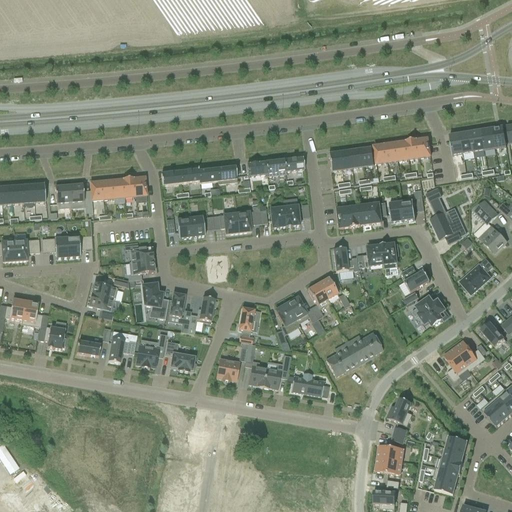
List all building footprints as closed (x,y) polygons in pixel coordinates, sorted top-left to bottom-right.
[(506,149),(503,129),(492,131),(495,151),(506,149)] [(492,131),(481,133),(484,153),(495,151),(492,131)] [(484,153),(481,133),(470,134),(474,154),(484,153)] [(470,134),(460,136),(463,156),(464,162),(474,160),(473,154),(474,154),(470,134)] [(459,136),(448,138),(452,158),(463,156),(459,136)] [(427,141),(417,142),(419,160),(430,159),(427,141)] [(417,142),(406,143),(409,162),(419,160),(417,142)] [(395,145),(398,164),(409,162),(406,143),(405,143),(405,144),(395,145)] [(398,164),(395,145),(384,147),(387,165),(398,164)] [(373,149),(376,167),(387,165),(384,147),(373,149)] [(371,150),(361,151),(363,169),(374,168),(371,150)] [(363,169),(361,151),(350,153),(352,171),(363,169)] [(350,153),(339,154),(341,172),(352,171),(350,153)] [(339,154),(328,156),(329,165),(330,174),(341,172),(339,154)] [(283,162),(285,177),(285,175),(303,172),(302,160),(283,162)] [(266,179),(285,177),(283,162),(265,165),(266,179)] [(266,179),(265,165),(246,167),(247,179),(266,177),(266,179)] [(197,172),(179,174),(180,186),(198,184),(199,184),(197,174),(198,174),(198,170),(197,170),(197,172)] [(236,180),(235,170),(216,172),(218,187),(236,185),(236,180)] [(198,174),(197,174),(199,184),(198,184),(198,186),(199,186),(217,184),(216,172),(203,173),(200,174),(199,174),(198,174)] [(180,186),(179,174),(160,176),(162,188),(180,186)] [(144,180),(133,181),(135,199),(146,198),(144,180)] [(124,200),(135,199),(133,181),(122,182),(124,200)] [(111,183),(113,201),(124,200),(122,182),(111,183)] [(102,203),(113,201),(111,183),(100,184),(102,203)] [(91,204),(102,203),(100,184),(89,185),(90,193),(91,204)] [(33,187),(34,205),(45,204),(44,186),(33,187)] [(23,206),(34,205),(33,187),(22,188),(23,206)] [(82,187),(68,188),(70,211),(84,210),(84,206),(91,205),(91,204),(90,193),(83,194),(82,187)] [(11,189),(12,207),(23,206),(22,188),(11,189)] [(70,211),(68,188),(54,189),(56,207),(57,207),(57,211),(70,210),(70,211)] [(11,189),(0,189),(0,191),(1,208),(12,207),(11,189)] [(437,191),(425,197),(436,220),(430,222),(437,236),(436,236),(437,236),(438,239),(438,240),(438,239),(439,242),(445,239),(445,240),(448,247),(460,241),(459,239),(466,237),(462,227),(461,227),(459,222),(448,227),(443,217),(446,216),(446,215),(439,200),(441,199),(437,191)] [(403,224),(415,222),(412,203),(400,205),(403,224)] [(498,217),(484,203),(473,214),(487,228),(498,217)] [(403,224),(400,205),(388,206),(391,225),(403,224)] [(511,214),(502,205),(498,211),(508,219),(511,214)] [(380,219),(379,206),(368,207),(370,227),(381,225),(380,219)] [(302,221),(309,220),(307,207),(301,208),(302,221)] [(368,207),(357,209),(359,228),(360,228),(370,227),(368,207)] [(283,210),(286,230),(291,230),(291,229),(299,228),(297,208),(283,210)] [(252,215),(235,217),(238,236),(251,234),(250,228),(254,228),(260,227),(259,214),(258,209),(252,210),(252,215)] [(348,230),(359,228),(357,209),(346,210),(348,230)] [(285,230),(286,230),(283,210),(269,211),(271,231),(285,230)] [(348,230),(346,210),(335,212),(337,231),(348,229),(348,230)] [(238,236),(235,217),(213,219),(214,232),(220,232),(220,231),(224,231),(225,237),(238,236)] [(202,219),(189,221),(191,240),(204,239),(202,219)] [(214,232),(213,219),(206,220),(207,233),(214,232)] [(178,242),(191,240),(189,221),(176,222),(178,242)] [(174,235),(173,222),(166,223),(167,236),(174,235)] [(494,256),(506,244),(490,228),(478,240),(494,256)] [(91,239),(66,240),(67,260),(80,260),(79,253),(92,252),(91,239)] [(55,261),(67,260),(66,240),(41,242),(42,255),(54,254),(55,261)] [(39,255),(38,242),(13,244),(15,264),(27,263),(26,256),(39,255)] [(13,244),(0,244),(0,258),(2,258),(2,265),(15,264),(13,244)] [(153,263),(151,251),(145,252),(144,252),(144,251),(138,251),(138,252),(137,245),(124,247),(124,253),(130,252),(130,253),(131,265),(129,265),(153,263)] [(386,246),(380,247),(384,272),(383,272),(384,279),(390,278),(389,271),(397,270),(396,259),(398,258),(397,247),(394,247),(394,246),(386,247),(386,246)] [(383,272),(384,272),(380,247),(380,248),(366,250),(367,257),(363,258),(356,258),(356,260),(357,260),(358,271),(382,268),(383,272)] [(344,251),(332,253),(335,275),(338,274),(339,283),(353,281),(352,274),(358,273),(359,273),(358,271),(357,260),(356,260),(350,261),(351,263),(346,263),(345,251),(344,251)] [(471,298),(490,280),(486,275),(493,269),(485,261),(459,284),(471,298)] [(153,263),(129,265),(130,277),(127,278),(128,284),(141,282),(140,276),(154,275),(152,263),(153,263)] [(401,275),(404,281),(411,277),(416,274),(412,268),(401,275)] [(413,279),(411,277),(404,281),(402,282),(410,295),(429,284),(423,273),(413,279)] [(335,298),(337,297),(328,280),(317,286),(329,306),(327,302),(329,301),(331,300),(335,298)] [(112,287),(125,290),(127,284),(114,281),(112,287)] [(91,297),(112,302),(112,303),(114,303),(119,304),(120,304),(122,294),(117,293),(117,291),(94,286),(92,295),(91,297)] [(157,295),(156,286),(141,288),(144,308),(150,309),(150,314),(158,315),(157,321),(164,322),(168,302),(161,301),(162,296),(157,295)] [(329,306),(317,286),(307,292),(316,308),(310,311),(317,322),(323,319),(321,315),(319,312),(329,306)] [(418,300),(415,294),(403,301),(406,307),(418,300)] [(168,318),(167,324),(181,327),(180,335),(187,336),(189,323),(182,322),(180,320),(184,298),(172,296),(171,302),(168,318)] [(349,308),(343,296),(338,299),(344,311),(349,308)] [(88,307),(88,309),(95,310),(94,311),(96,312),(96,311),(99,312),(100,313),(100,314),(99,319),(99,320),(98,320),(97,320),(97,321),(112,323),(111,323),(112,318),(113,314),(109,313),(112,303),(112,302),(91,297),(88,307)] [(429,299),(415,309),(416,311),(411,314),(415,319),(417,317),(424,328),(428,325),(431,329),(442,321),(441,320),(447,316),(445,313),(437,302),(433,305),(429,299)] [(189,323),(187,336),(194,337),(194,333),(196,322),(210,325),(210,324),(213,310),(214,310),(215,305),(214,304),(214,303),(202,300),(200,312),(198,312),(196,319),(190,318),(189,321),(189,323)] [(286,306),(298,326),(301,325),(308,320),(310,324),(311,325),(317,322),(310,311),(305,314),(297,300),(296,300),(286,306)] [(0,307),(0,320),(4,322),(4,320),(21,323),(20,327),(21,327),(25,304),(12,302),(11,310),(0,307)] [(25,304),(21,327),(39,330),(45,331),(46,330),(48,318),(41,317),(41,318),(36,317),(38,306),(25,304)] [(286,306),(274,313),(283,328),(281,330),(282,333),(284,338),(299,330),(297,327),(298,326),(286,306)] [(241,346),(248,347),(251,347),(252,340),(249,340),(249,335),(250,335),(250,334),(252,323),(258,324),(259,315),(253,314),(253,313),(251,312),(251,311),(244,310),(244,311),(241,311),(238,333),(241,333),(240,338),(239,338),(238,345),(241,346)] [(511,330),(506,323),(501,328),(508,337),(511,333),(511,330)] [(488,326),(480,333),(484,338),(493,348),(496,352),(505,343),(489,325),(488,326)] [(39,330),(37,343),(43,344),(43,343),(47,344),(46,350),(47,350),(47,351),(53,352),(53,351),(61,352),(61,351),(63,351),(65,341),(63,341),(64,333),(46,330),(45,331),(39,330)] [(101,344),(107,345),(110,332),(103,331),(101,344)] [(284,338),(282,333),(275,335),(279,347),(286,345),(284,338)] [(352,342),(346,345),(359,367),(371,361),(370,360),(382,353),(377,344),(372,335),(360,342),(354,346),(352,342)] [(159,337),(157,349),(164,351),(166,338),(159,337)] [(111,342),(107,364),(119,366),(121,355),(133,357),(135,345),(128,343),(128,345),(127,345),(111,342)] [(78,346),(76,356),(98,360),(100,348),(90,346),(78,344),(78,346)] [(166,344),(164,357),(172,358),(170,370),(175,371),(177,371),(177,372),(177,373),(189,375),(189,373),(191,374),(191,373),(192,373),(194,373),(195,367),(193,367),(194,360),(176,357),(177,348),(178,346),(166,344)] [(463,344),(453,351),(469,373),(485,362),(482,357),(486,355),(480,348),(477,350),(478,352),(472,356),(463,344)] [(336,356),(325,363),(330,371),(335,380),(347,373),(348,374),(359,367),(346,345),(340,349),(342,353),(336,356)] [(241,351),(238,363),(244,364),(247,352),(248,347),(241,346),(241,351)] [(248,347),(247,352),(244,364),(251,366),(255,348),(251,347),(248,347)] [(139,349),(135,367),(141,368),(141,369),(149,370),(154,371),(157,352),(139,349)] [(453,351),(443,359),(452,371),(447,375),(454,385),(460,380),(459,378),(458,378),(460,377),(467,372),(468,372),(469,373),(469,374),(469,373),(453,351)] [(281,371),(288,372),(290,359),(283,358),(282,367),(281,371)] [(219,362),(216,381),(222,382),(221,383),(229,384),(230,383),(235,384),(238,366),(219,362)] [(256,389),(262,390),(266,371),(251,368),(248,387),(255,388),(256,389)] [(277,392),(279,381),(281,373),(266,371),(262,390),(269,391),(277,392)] [(321,399),(326,400),(328,389),(323,388),(323,384),(310,382),(311,377),(302,376),(302,380),(293,379),(290,394),(321,399)] [(496,398),(499,402),(511,416),(511,400),(507,395),(506,394),(505,392),(504,391),(499,395),(496,398)] [(496,398),(488,405),(491,409),(504,423),(511,416),(499,402),(496,398)] [(391,409),(386,420),(407,429),(412,417),(407,415),(411,406),(399,401),(395,410),(391,409)] [(488,405),(480,412),(483,416),(493,427),(496,430),(504,423),(491,409),(488,405)] [(395,430),(393,436),(404,440),(406,433),(395,430)] [(393,436),(391,443),(403,446),(404,440),(393,436)] [(448,439),(445,450),(464,455),(467,444),(449,440),(448,439)] [(378,448),(376,461),(402,465),(404,452),(378,448)] [(443,460),(442,461),(461,466),(461,465),(464,455),(445,450),(443,460)] [(437,470),(437,471),(440,471),(458,476),(458,477),(459,477),(462,466),(461,465),(461,466),(442,461),(443,460),(440,460),(437,470)] [(376,461),(375,474),(400,478),(402,465),(376,461)] [(435,470),(432,481),(437,482),(455,487),(458,477),(458,476),(440,471),(437,471),(437,470),(435,470)] [(437,482),(434,493),(435,493),(452,498),(455,487),(437,482)] [(387,483),(386,489),(398,491),(399,484),(387,483)] [(373,494),(372,506),(379,506),(379,507),(379,508),(379,511),(391,511),(394,511),(395,495),(383,494),(373,494)]
